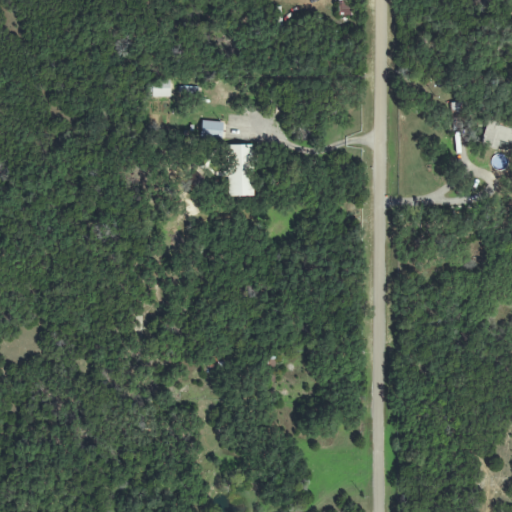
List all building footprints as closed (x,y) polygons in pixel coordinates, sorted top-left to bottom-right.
[(338,2),(339,15),(350,15),(349,2),(338,2)] [(170,97),(170,80),(152,80),(152,97),(170,97)] [(201,139),(222,139),(222,122),(201,121),(201,139)] [(480,145),(498,150),(501,142),(511,145),(511,123),(509,128),(487,122),(480,145)] [(228,197),(253,196),(251,145),(222,146),(223,159),(227,159),(228,197)]
